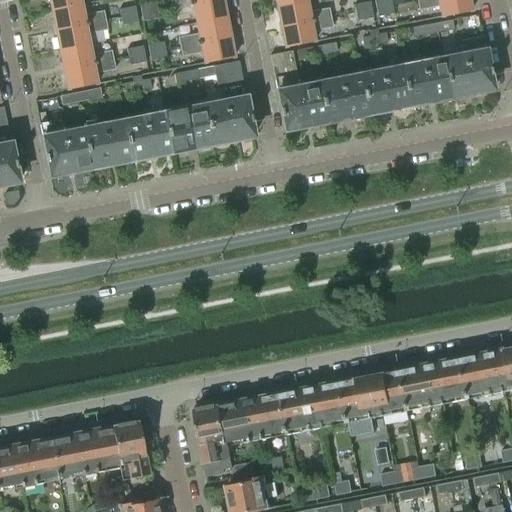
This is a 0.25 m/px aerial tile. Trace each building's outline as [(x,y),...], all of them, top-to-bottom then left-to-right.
[(48,0),(51,12),(81,6),(79,0),(48,0)] [(170,0),(173,9),(217,0),(170,0)] [(226,19),(222,0),(217,0),(173,9),(174,17),(194,13),(196,24),(226,19)] [(275,0),(277,9),(306,3),(305,0),(275,0)] [(375,9),(392,6),(390,0),(379,0),(374,1),(375,9)] [(470,12),(467,0),(425,0),(417,2),(419,10),(439,6),(441,18),(470,12)] [(141,14),(157,11),(156,2),(139,6),(141,14)] [(353,5),(355,14),(371,10),(370,2),(353,5)] [(277,9),(280,28),(330,19),(328,9),(308,13),(306,3),(277,9)] [(51,12),(55,31),(105,22),(103,12),(83,16),(81,6),(51,12)] [(118,10),(120,18),(136,15),(135,6),(118,10)] [(394,14),(392,6),(375,9),(377,18),(394,14)] [(371,10),(355,14),(356,22),(373,19),(371,10)] [(159,19),(157,11),(141,14),(142,22),(143,26),(152,24),(151,20),(159,19)] [(138,24),(136,15),(120,18),(122,27),(138,24)] [(226,19),(196,24),(198,35),(178,39),(180,48),(230,38),(226,19)] [(332,28),(330,19),(280,28),(284,48),(314,43),(312,31),(332,28)] [(452,21),(443,22),(445,32),(454,30),(452,21)] [(55,31),(59,51),(89,45),(86,34),(106,30),(105,22),(55,31)] [(434,24),(436,33),(445,32),(443,22),(434,24)] [(434,24),(427,25),(429,35),(436,33),(434,24)] [(427,25),(420,27),(421,36),(429,35),(427,25)] [(414,38),(421,36),(420,27),(412,28),(414,38)] [(385,33),(377,35),(377,40),(379,45),(387,43),(385,33)] [(372,46),(371,41),(370,36),(361,38),(363,47),(372,46)] [(463,55),(441,59),(449,98),(452,97),(455,100),(461,99),(462,95),(480,92),(483,95),(487,94),(489,90),(491,90),(482,37),(460,42),(463,55)] [(233,59),(230,38),(180,48),(182,56),(202,53),(204,64),(233,59)] [(126,50),(128,58),(144,54),(143,46),(141,40),(132,42),(133,48),(126,50)] [(147,45),(149,54),(165,50),(163,42),(147,45)] [(335,43),(327,45),(329,54),(337,52),(335,43)] [(59,51),(63,71),(112,61),(111,52),(91,56),(89,45),(59,51)] [(327,45),(319,46),(321,56),(329,54),(327,45)] [(311,48),(313,57),(321,56),(319,46),(311,48)] [(311,48),(303,49),(305,59),(313,57),(311,48)] [(297,60),(305,59),(303,49),(296,51),(297,60)] [(165,50),(149,54),(151,67),(166,65),(165,59),(167,59),(165,50)] [(274,78),(295,74),(291,52),(270,56),(274,78)] [(146,63),(144,54),(128,58),(129,66),(146,63)] [(447,102),(449,98),(441,59),(401,67),(409,106),(411,105),(414,108),(420,107),(422,103),(438,100),(441,103),(447,102)] [(114,70),(112,61),(63,71),(67,91),(97,85),(94,74),(114,70)] [(215,76),(215,78),(241,73),(239,62),(213,67),(215,76)] [(205,68),(207,78),(215,76),(213,67),(205,68)] [(408,106),(409,106),(401,67),(360,75),(367,114),(370,114),(373,116),(379,115),(380,111),(397,108),(400,111),(406,110),(408,106)] [(205,68),(197,70),(199,79),(207,78),(205,68)] [(189,71),(191,81),(199,79),(197,70),(189,71)] [(189,71),(181,73),(183,82),(191,81),(189,71)] [(175,84),(183,82),(181,73),(173,75),(175,84)] [(241,73),(215,78),(217,90),(221,89),(243,85),(241,73)] [(295,74),(274,78),(284,130),(287,130),(290,132),(295,131),(296,128),(313,125),(316,127),(323,126),(324,122),(326,122),(318,83),(298,86),(295,74)] [(366,114),(367,114),(360,75),(318,83),(326,122),(328,122),(330,125),(337,123),(339,120),(356,117),(358,119),(364,118),(366,114)] [(134,92),(143,90),(141,81),(140,76),(131,78),(132,82),(134,92)] [(141,81),(143,90),(150,89),(149,80),(141,81)] [(126,94),(134,92),(132,82),(125,84),(126,94)] [(253,136),(243,85),(221,89),(223,102),(204,106),(212,145),(214,144),(217,147),(223,146),(224,142),(240,139),(243,142),(249,140),(250,137),(253,136)] [(101,98),(100,89),(92,90),(94,100),(101,98)] [(94,100),(92,90),(84,92),(86,101),(94,100)] [(78,103),(86,101),(84,92),(76,93),(78,103)] [(68,95),(70,104),(78,103),(76,93),(68,95)] [(62,106),(70,104),(68,95),(60,96),(62,106)] [(210,145),(212,145),(204,106),(164,114),(172,153),(174,152),(176,155),(182,153),(183,150),(200,147),(203,149),(209,148),(210,145)] [(170,153),(172,153),(164,114),(124,122),(132,161),(134,160),(136,163),(142,162),(143,158),(160,155),(162,158),(169,156),(170,153)] [(64,133),(61,120),(57,121),(39,125),(50,177),(52,176),(55,179),(61,178),(62,174),(79,171),(81,174),(88,172),(89,169),(91,169),(83,130),(64,133)] [(129,161),(132,161),(124,122),(83,130),(91,169),(93,169),(95,171),(101,170),(102,166),(119,163),(121,166),(128,164),(129,161)] [(0,186),(18,183),(8,131),(0,132),(0,186)] [(7,207),(15,206),(19,200),(18,193),(5,196),(7,207)] [(460,360),(469,400),(511,391),(511,345),(507,346),(506,351),(474,357),(472,353),(463,355),(462,359),(460,360)] [(400,372),(408,412),(469,400),(460,360),(459,360),(456,356),(449,358),(447,362),(414,369),(412,365),(404,367),(402,371),(400,372)] [(339,383),(347,424),(408,412),(400,372),(399,372),(396,368),(388,370),(386,374),(354,380),(352,377),(344,378),(343,383),(339,383)] [(279,395),(287,436),(347,424),(339,383),(338,384),(335,380),(327,382),(326,386),(295,392),(292,389),(283,390),(282,394),(279,395)] [(220,405),(230,460),(231,459),(229,447),(287,436),(279,395),(276,392),(267,393),(267,398),(233,404),(231,400),(223,402),(222,406),(221,407),(220,405)] [(230,460),(220,405),(193,410),(195,425),(197,426),(205,464),(230,460)] [(126,425),(110,428),(118,468),(121,481),(148,476),(141,436),(142,436),(139,421),(125,423),(126,425)] [(82,475),(118,468),(110,428),(109,428),(106,426),(99,427),(97,431),(75,435),(82,475)] [(57,480),(82,475),(75,435),(64,437),(61,434),(55,436),(52,440),(50,440),(57,480)] [(0,491),(57,480),(50,440),(48,440),(45,438),(38,439),(36,443),(3,449),(0,447),(0,446),(0,491)] [(390,465),(387,449),(375,451),(378,467),(390,465)] [(503,463),(511,461),(511,459),(510,449),(500,451),(503,463)] [(472,457),(474,469),(482,468),(479,456),(472,457)] [(281,457),(270,459),(272,471),(284,470),(281,457)] [(472,457),(464,458),(467,470),(474,469),(472,457)] [(270,459),(259,461),(261,473),(272,471),(270,459)] [(247,464),(250,476),(257,475),(254,463),(247,464)] [(247,464),(240,466),(242,478),(250,476),(247,464)] [(240,466),(232,467),(235,479),(242,478),(240,466)] [(419,468),(422,480),(433,478),(430,466),(419,468)] [(414,481),(422,480),(419,468),(411,469),(414,481)] [(403,470),(391,473),(394,484),(405,482),(403,470)] [(382,487),(394,484),(391,473),(380,475),(382,487)] [(493,508),(502,507),(498,488),(497,484),(501,483),(499,473),(486,476),(488,486),(493,508)] [(227,487),(232,511),(254,511),(272,509),(270,499),(279,497),(276,483),(267,485),(265,476),(245,480),(245,483),(227,487)] [(475,488),(488,486),(486,476),(474,478),(475,488)] [(349,481),(341,482),(344,494),(351,493),(349,481)] [(448,483),(450,493),(464,490),(462,481),(448,483)] [(341,482),(334,484),(336,496),(344,494),(341,482)] [(450,493),(448,483),(436,486),(439,496),(450,493)] [(327,485),(319,487),(322,498),(330,497),(327,485)] [(322,498),(319,487),(312,488),(314,500),(322,498)] [(307,501),(314,500),(312,488),(305,490),(307,501)] [(424,488),(411,490),(413,500),(426,498),(424,488)] [(300,503),(307,501),(305,490),(298,491),(300,503)] [(413,500),(411,490),(398,493),(400,503),(413,500)] [(386,495),(373,498),(375,508),(388,505),(386,495)] [(373,498),(361,500),(363,510),(375,508),(373,498)] [(158,511),(156,500),(131,505),(131,503),(117,506),(117,504),(109,506),(108,506),(103,507),(101,500),(91,505),(91,507),(87,509),(84,511),(158,511)]
